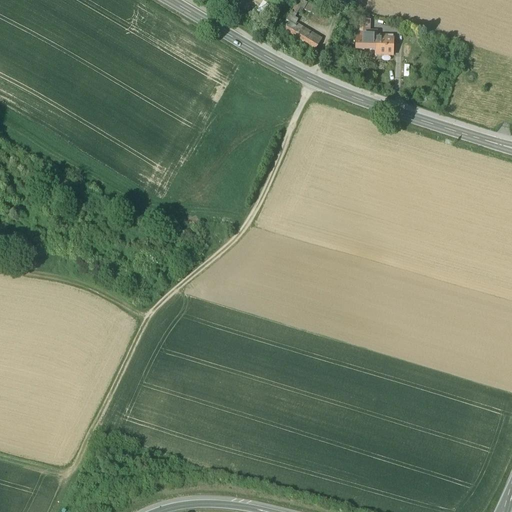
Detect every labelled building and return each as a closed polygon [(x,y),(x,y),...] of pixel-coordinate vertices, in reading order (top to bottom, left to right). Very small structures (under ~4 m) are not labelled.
[(307,4),(299,0),(298,0),(295,6),(300,9),(304,11),(307,4)] [(314,7),(307,4),(304,11),(310,14),(314,7)] [(295,6),(289,16),(294,19),(300,9),(295,6)] [(369,16),(358,12),(358,21),(369,21),(369,16)] [(369,21),(358,21),(357,33),(368,33),(369,21)] [(321,42),(290,23),(285,32),(316,50),(321,42)] [(368,33),(357,33),(357,48),(376,48),(376,37),(382,37),(382,33),(368,33)] [(382,40),(382,37),(376,37),(376,48),(376,53),(376,56),(393,56),(394,41),(382,40)]
